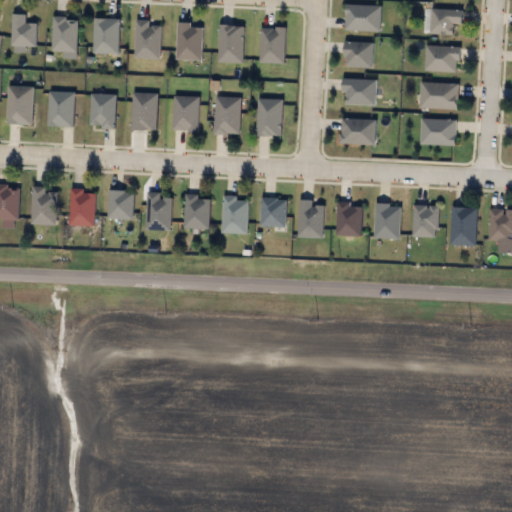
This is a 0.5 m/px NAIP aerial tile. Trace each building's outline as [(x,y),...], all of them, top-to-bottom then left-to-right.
[(379,4),(379,31),(346,31),(346,4),(379,4)] [(431,34),(431,9),(462,9),(462,24),(453,24),(453,34),(431,34)] [(36,46),(12,46),(12,13),(25,13),(25,23),(36,23),(36,46)] [(77,52),(52,50),(53,16),(78,17),(77,52)] [(119,53),(94,53),(94,19),(119,19),(119,53)] [(160,59),(135,59),(135,22),(160,22),(160,59)] [(177,60),(177,23),(202,23),(201,60),(177,60)] [(242,63),(218,63),(218,25),(242,25),(242,63)] [(260,63),(260,27),(285,27),(285,63),(260,63)] [(372,42),(372,67),(344,67),(344,42),(372,42)] [(460,46),(460,71),(425,71),(425,46),(460,46)] [(376,79),(376,104),(343,104),(343,79),(376,79)] [(458,109),(419,108),(420,82),(458,83),(458,109)] [(33,124),(7,124),(7,86),(33,86),(33,124)] [(73,92),(73,127),(48,127),(48,92),(73,92)] [(157,130),(132,130),(132,92),(157,92),(157,130)] [(116,94),(116,129),(91,129),(91,94),(116,94)] [(198,96),(198,132),(174,132),(174,96),(198,96)] [(240,96),(240,134),(215,134),(215,96),(240,96)] [(257,136),(257,98),(282,98),(282,136),(257,136)] [(376,119),(375,145),(340,144),(340,118),(376,119)] [(456,119),(456,145),(420,145),(420,119),(456,119)] [(18,221),(10,221),(9,227),(3,227),(3,219),(0,219),(0,184),(19,185),(18,221)] [(56,225),(32,225),(32,188),(56,188),(56,225)] [(69,226),(70,189),(95,190),(94,226),(69,226)] [(134,191),(133,219),(108,219),(108,190),(134,191)] [(171,230),(146,230),(147,192),(162,192),(162,197),(171,197),(171,230)] [(209,196),(209,229),(185,229),(185,196),(209,196)] [(247,234),(222,233),(222,197),(248,197),(247,234)] [(286,198),(286,227),(260,227),(260,198),(286,198)] [(324,238),(298,238),(298,200),(313,200),(313,205),(324,205),(324,238)] [(336,236),(336,202),(351,202),(351,206),(361,206),(361,236),(336,236)] [(400,238),(374,238),(374,204),(400,204),(400,238)] [(438,237),(413,237),(413,205),(438,205),(438,237)] [(477,207),(476,245),(451,245),(451,207),(477,207)] [(511,241),(489,241),(489,209),(511,209),(511,241)]
